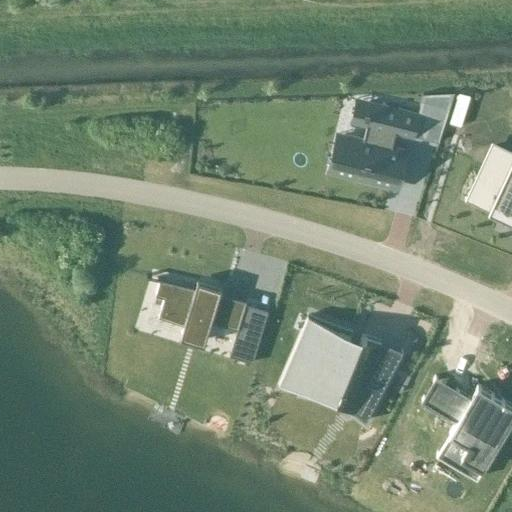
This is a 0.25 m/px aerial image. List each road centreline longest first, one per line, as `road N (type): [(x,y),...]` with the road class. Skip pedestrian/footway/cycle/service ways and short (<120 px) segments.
road 1 (unclassified): [(0,178),(142,193),(298,231),(511,313)]
road 2 (track): [(265,0),(0,10)]
